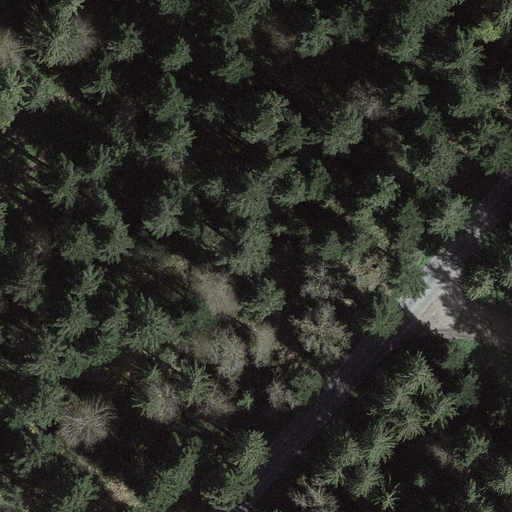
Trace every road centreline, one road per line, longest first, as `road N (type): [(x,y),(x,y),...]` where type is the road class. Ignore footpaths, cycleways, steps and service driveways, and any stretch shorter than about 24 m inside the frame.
road 1 (unclassified): [(229,511),(511,191)]
road 2 (track): [(0,277),(223,0)]
